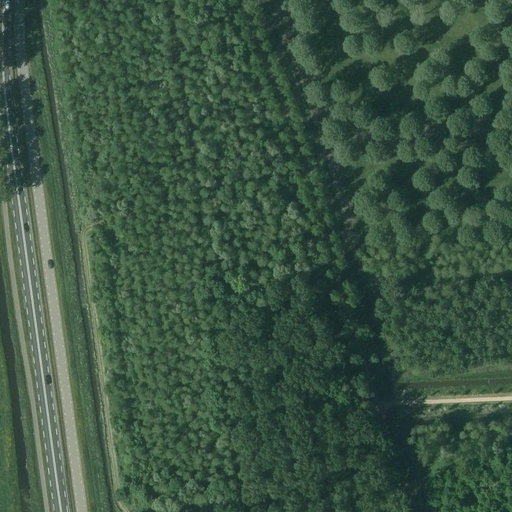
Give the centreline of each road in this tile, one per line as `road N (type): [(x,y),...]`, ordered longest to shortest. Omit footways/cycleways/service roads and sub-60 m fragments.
road 1 (track): [(417,511),(246,0)]
road 2 (tertiary): [(81,511),(18,0)]
road 3 (primary): [(60,511),(5,106),(3,0)]
